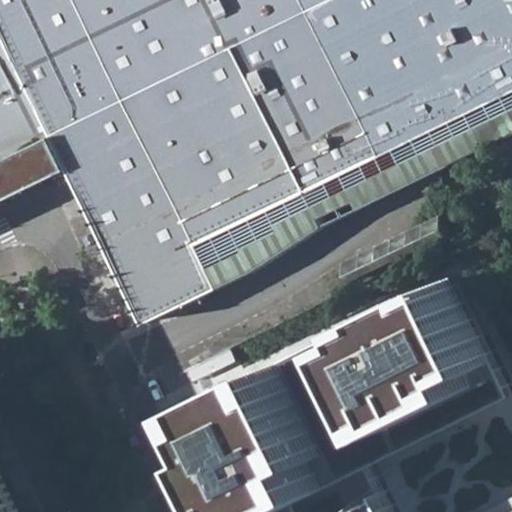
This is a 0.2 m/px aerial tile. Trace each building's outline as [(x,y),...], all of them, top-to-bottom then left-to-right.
[(511,0),(0,0),(0,207),(10,203),(68,175),(78,197),(142,333),(431,173),(495,144),(511,138),(511,0)] [(511,138),(495,144),(511,202),(511,138)] [(491,176),(500,206),(511,202),(502,172),(491,176)] [(448,217),(348,254),(354,270),(454,233),(448,217)] [(453,268),(197,390),(203,404),(209,417),(204,420),(246,509),(247,511),(399,511),(376,464),(371,456),(493,393),(509,385),(453,268)] [(23,511),(0,463),(0,511),(23,511)]
